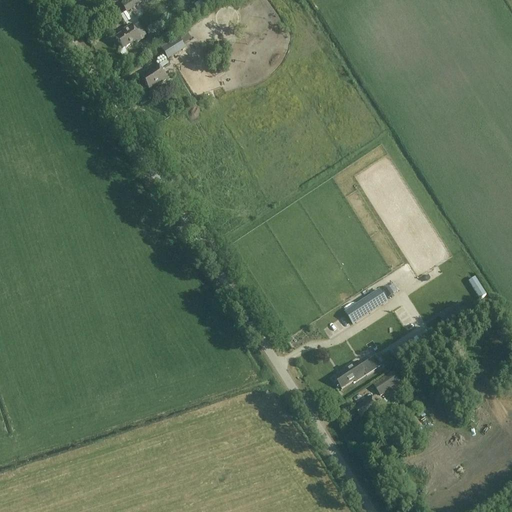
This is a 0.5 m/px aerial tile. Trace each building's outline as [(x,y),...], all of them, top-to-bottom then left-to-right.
[(127,0),(120,5),(125,12),(125,13),(144,0),(127,0)] [(125,12),(120,16),(124,24),(130,20),(125,13),(125,12)] [(140,40),(131,26),(125,31),(115,38),(123,50),(124,49),(135,41),(136,43),(140,40)] [(190,40),(185,33),(159,49),(166,60),(184,49),(182,45),(190,40)] [(136,43),(135,43),(142,53),(148,50),(142,40),(141,41),(140,40),(136,43)] [(123,50),(119,52),(125,62),(131,59),(124,49),(123,50)] [(168,79),(159,65),(153,68),(154,70),(141,78),(148,90),(161,82),(162,83),(168,79)] [(380,291),(346,314),(353,325),(387,302),(380,291)] [(350,345),(357,357),(369,351),(362,339),(350,345)] [(367,376),(358,361),(347,369),(348,370),(335,379),(342,389),(355,381),(356,383),(367,376)] [(401,383),(394,373),(374,386),(381,396),(401,383)] [(414,378),(425,396),(430,393),(419,375),(414,378)] [(381,411),(372,398),(364,403),(365,404),(355,410),(362,421),(376,412),(377,413),(381,411)]
